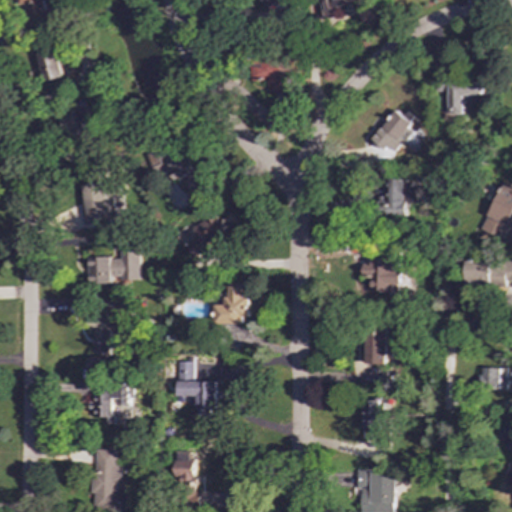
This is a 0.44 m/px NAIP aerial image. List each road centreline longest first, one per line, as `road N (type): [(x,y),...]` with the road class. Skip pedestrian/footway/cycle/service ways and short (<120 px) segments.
road 1 (residential): [(298,511),(294,186),(257,157),(203,93),(167,0)]
road 2 (residential): [(26,511),(28,266),(0,121)]
road 3 (residential): [(511,6),(458,14),(396,46),(334,109),(294,186)]
